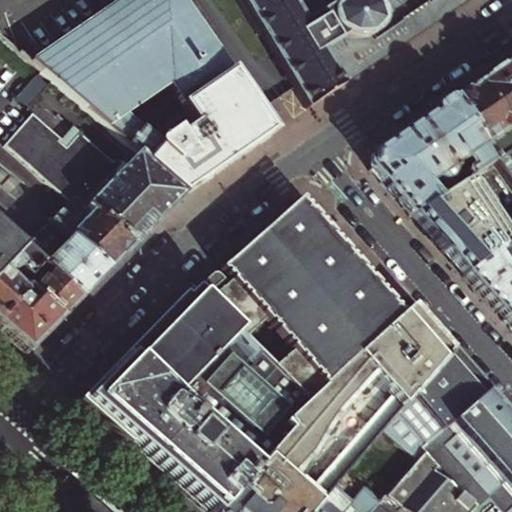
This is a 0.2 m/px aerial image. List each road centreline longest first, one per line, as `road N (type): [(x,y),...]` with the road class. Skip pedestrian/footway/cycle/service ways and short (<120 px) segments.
road 1 (residential): [(311,153),(206,225),(10,424)]
road 2 (residential): [(511,378),(311,153)]
road 3 (residential): [(511,18),(311,153)]
road 4 (secondary): [(111,511),(10,424)]
